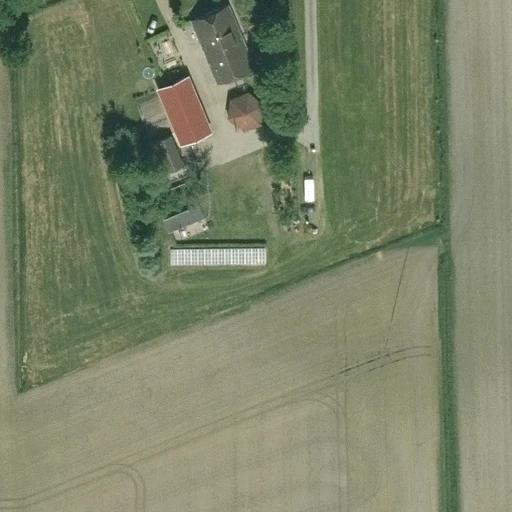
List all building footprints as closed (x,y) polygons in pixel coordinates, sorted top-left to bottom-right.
[(255,66),(229,3),(192,19),(218,82),(255,66)] [(213,130),(190,74),(158,87),(182,143),(213,130)] [(229,98),(227,118),(243,129),(260,121),(263,102),(247,90),(229,98)] [(219,138),(228,159),(241,153),(231,132),(219,138)] [(169,134),(148,144),(161,173),(182,164),(169,134)] [(192,153),(216,145),(213,135),(189,143),(192,153)] [(203,216),(198,204),(164,219),(169,230),(203,216)]
